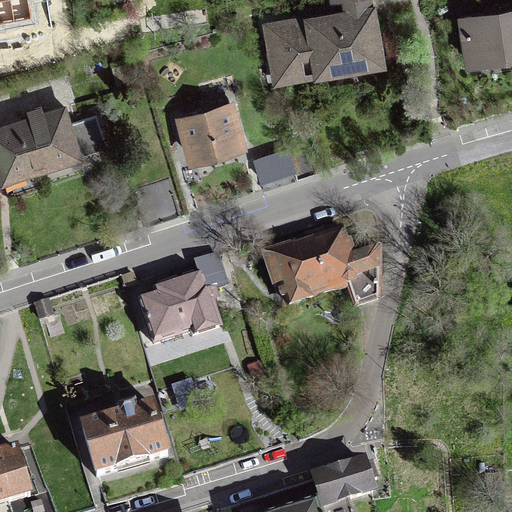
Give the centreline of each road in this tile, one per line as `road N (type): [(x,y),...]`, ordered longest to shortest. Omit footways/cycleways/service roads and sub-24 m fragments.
road 1 (residential): [(145,511),(346,438),(393,278),(402,170)]
road 2 (residential): [(0,299),(402,170)]
